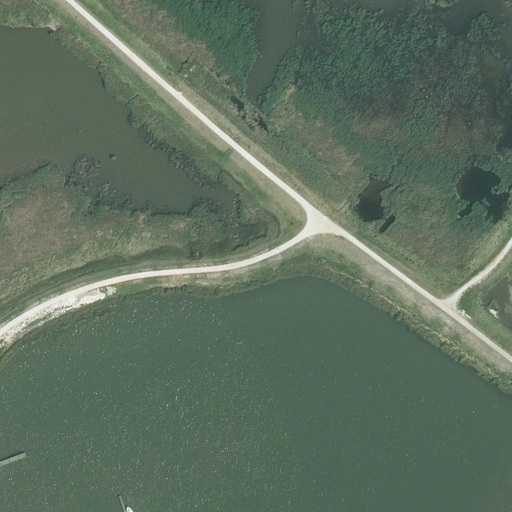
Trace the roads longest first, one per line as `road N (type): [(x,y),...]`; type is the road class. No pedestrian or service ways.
road 1 (track): [(511,361),(324,221),(68,0)]
road 2 (track): [(324,221),(254,262),(96,288),(0,338)]
